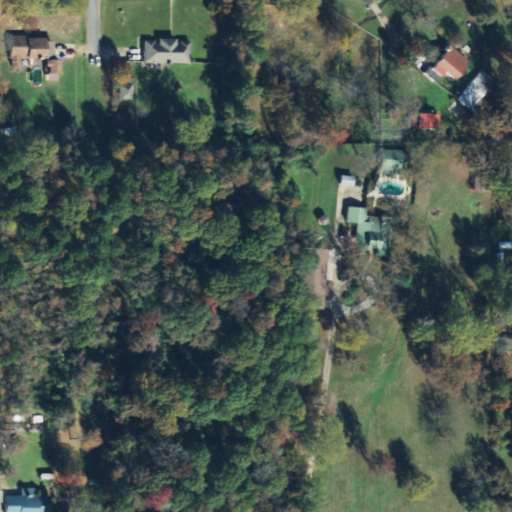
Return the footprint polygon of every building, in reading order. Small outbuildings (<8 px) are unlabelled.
[(22,59),(54,59),(54,38),(10,38),(10,68),(22,67),(22,59)] [(190,64),(191,41),(145,40),(144,63),(190,64)] [(427,76),(436,83),(444,72),(457,81),(471,62),(449,46),(427,76)] [(60,60),(46,61),(46,82),(60,82),(60,60)] [(482,98),(496,81),(482,70),(458,100),(483,120),(493,106),(482,98)] [(120,100),(133,100),(133,84),(120,85),(120,100)] [(410,129),(439,130),(439,114),(410,114),(410,129)] [(400,176),(401,151),(381,150),(380,175),(400,176)] [(366,217),(366,209),(347,208),(346,224),(356,224),(355,248),(381,249),(382,236),(390,236),(391,219),(366,217)] [(326,250),(304,249),(302,309),(324,310),(326,250)] [(6,511),(49,511),(50,497),(35,496),(35,489),(22,489),(21,496),(6,496),(6,511)]
